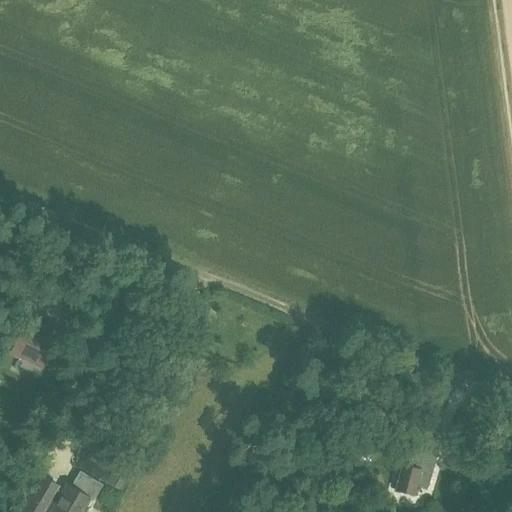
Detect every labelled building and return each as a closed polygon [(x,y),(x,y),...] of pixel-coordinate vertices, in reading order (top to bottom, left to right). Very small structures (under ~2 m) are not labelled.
[(35,314),(22,343),(54,357),(67,328),(35,314)] [(70,329),(66,337),(78,342),(81,334),(70,329)] [(51,404),(56,375),(38,372),(33,401),(51,404)] [(396,490),(415,495),(418,486),(426,488),(431,472),(436,454),(408,446),(403,464),(396,490)] [(133,463),(121,455),(105,480),(118,487),(133,463)] [(79,511),(88,498),(92,500),(102,484),(80,470),(70,486),(67,484),(60,497),(53,493),(57,486),(42,477),(20,511),(41,511),(42,511),(44,511),(79,511)]
